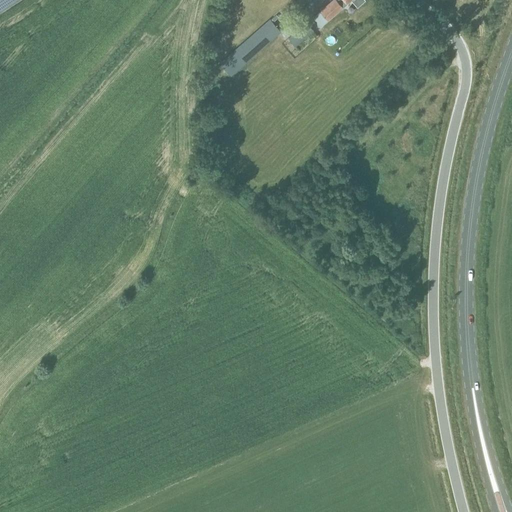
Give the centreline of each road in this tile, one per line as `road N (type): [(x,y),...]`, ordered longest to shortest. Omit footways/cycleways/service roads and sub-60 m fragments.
road 1 (unclassified): [(464,511),(440,388),(433,280),(466,74),(455,36),(415,0)]
road 2 (primary): [(487,462),(469,351),(467,250),(481,153),(511,53)]
